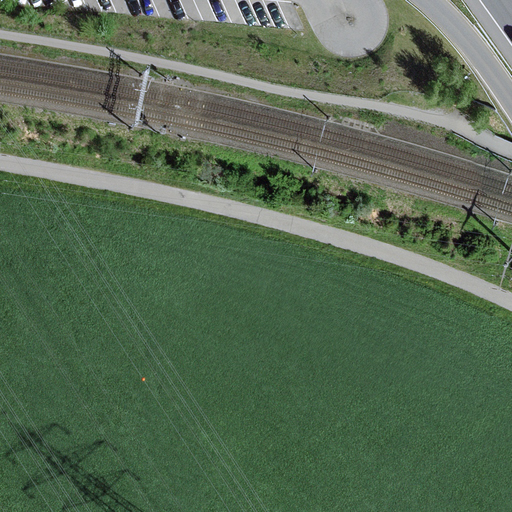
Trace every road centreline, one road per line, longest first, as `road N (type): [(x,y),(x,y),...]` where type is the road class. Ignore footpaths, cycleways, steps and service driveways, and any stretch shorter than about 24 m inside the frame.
road 1 (track): [(0,160),(165,190),(317,231),(407,257),(511,303)]
road 2 (track): [(0,33),(443,119),(511,152)]
road 3 (motorway): [(426,0),(469,43),(511,105)]
